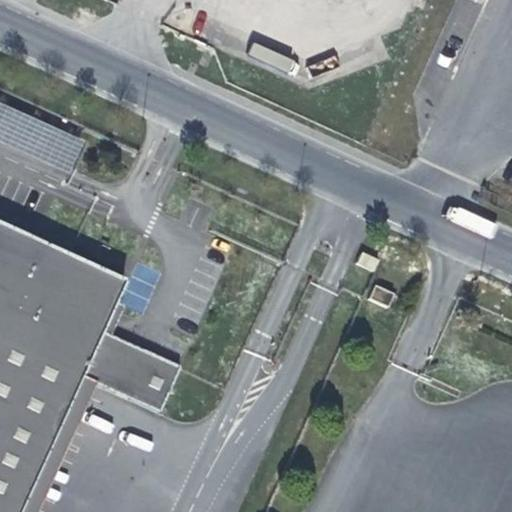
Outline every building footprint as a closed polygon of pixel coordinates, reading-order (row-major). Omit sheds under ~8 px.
[(254,45),(250,54),(288,70),(292,60),(254,45)] [(87,141),(0,102),(0,139),(72,172),(87,141)] [(0,511),(4,511),(65,383),(70,385),(76,371),(124,394),(118,407),(147,421),(169,375),(139,361),(133,373),(84,352),(104,309),(113,289),(0,236),(0,511)] [(374,287),(370,300),(389,306),(393,292),(374,287)] [(113,313),(104,309),(84,352),(133,373),(139,361),(100,343),(113,313)] [(124,394),(76,371),(70,385),(85,392),(118,407),(124,394)] [(4,511),(29,511),(85,392),(70,385),(65,383),(4,511)]
